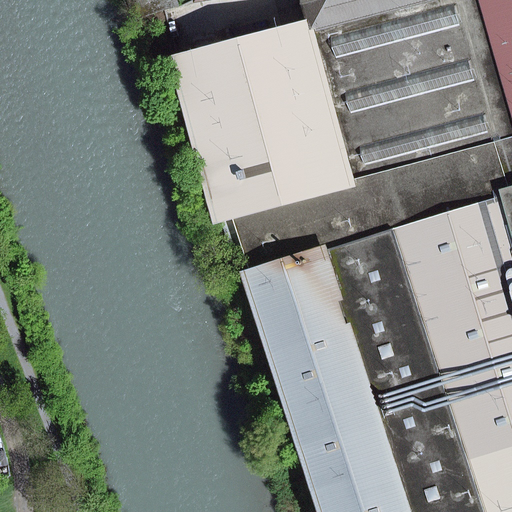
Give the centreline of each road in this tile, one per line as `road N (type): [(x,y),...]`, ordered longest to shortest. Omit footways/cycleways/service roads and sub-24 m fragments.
road 1 (residential): [(432,511),(352,217)]
road 2 (residential): [(352,217),(292,0)]
road 3 (residential): [(511,172),(352,217)]
